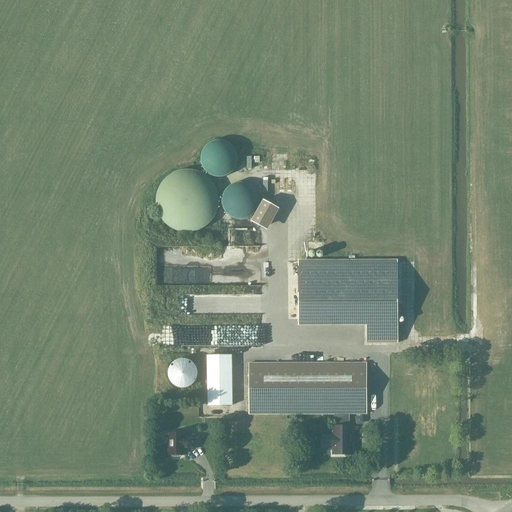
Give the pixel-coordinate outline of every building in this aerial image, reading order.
[(397,262),(298,262),(298,319),(366,319),(366,339),(366,343),(397,343),(397,338),(397,262)] [(207,406),(232,405),(232,355),(206,356),(207,406)] [(184,359),(181,358),(179,359),(176,360),(173,361),(172,363),(171,365),(169,367),(168,369),(168,371),(168,374),(168,377),(169,379),(170,381),(171,383),(173,385),(175,386),(178,388),(181,388),(183,388),(186,388),(188,387),(191,386),(193,384),(195,382),(196,379),(197,377),(197,374),(197,371),(197,369),(196,366),(194,364),(191,362),(189,360),(184,359)] [(247,364),(247,415),(333,414),(333,426),(332,426),(332,455),(351,454),(351,427),(349,427),(349,415),(365,415),(365,363),(247,364)] [(168,457),(170,457),(171,458),(173,458),(175,459),(176,458),(178,458),(179,457),(182,457),(181,449),(184,449),(184,450),(185,450),(185,451),(192,450),(192,437),(178,438),(178,435),(167,435),(168,457)]
